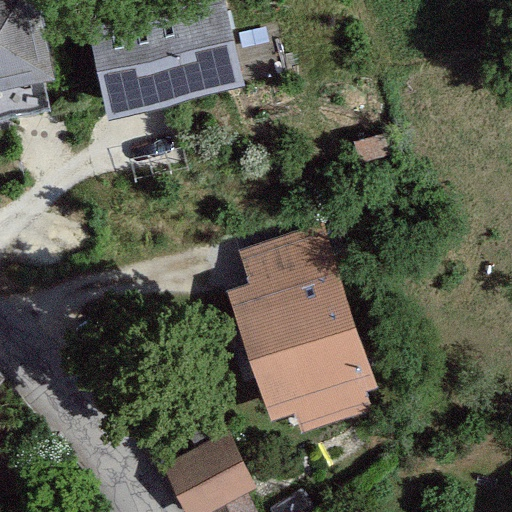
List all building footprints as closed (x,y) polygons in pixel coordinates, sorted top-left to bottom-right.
[(40,0),(0,0),(0,114),(50,104),(43,72),(56,69),(40,0)] [(172,0),(89,19),(108,106),(245,76),(227,0),(172,0)] [(378,377),(323,221),(240,249),(249,278),(229,285),(272,415),(293,407),(302,430),(375,405),(367,381),(378,377)] [(230,430),(166,460),(190,511),(199,511),(211,507),(249,488),(257,484),(230,430)] [(261,511),(249,488),(211,507),(213,511),(261,511)]
